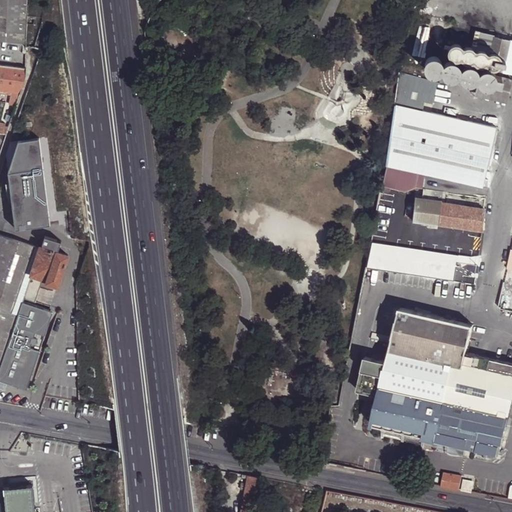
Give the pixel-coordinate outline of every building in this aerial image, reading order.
[(0,0),(0,40),(25,44),(26,44),(28,0),(0,0)] [(506,59),(510,40),(495,37),(490,55),(489,59),(489,62),(492,65),(495,66),(498,65),(501,62),(501,59),(506,59)] [(511,67),(511,40),(510,40),(506,59),(503,72),(511,74),(511,73),(511,67)] [(464,57),(465,54),(465,52),(464,49),(461,47),(460,47),(456,48),(454,50),(453,54),(455,57),(458,59),(461,59),(464,57)] [(476,59),(477,56),(477,53),(475,51),(472,49),(468,50),(466,52),(465,56),(466,59),(469,61),(473,61),(476,59)] [(487,62),(489,59),(489,56),(487,53),(484,52),(481,52),(478,54),(477,57),(478,61),(481,63),(484,63),(487,62)] [(426,67),(428,71),(430,72),(434,73),(438,73),(441,71),(443,67),(443,64),(442,61),(439,58),(435,56),(431,57),(428,59),(426,63),(426,67)] [(446,63),(444,67),(444,70),(445,74),(448,77),(452,78),(456,77),(457,76),(460,73),(461,69),(460,65),(457,62),(453,61),(449,61),(446,63)] [(26,68),(0,64),(0,89),(11,92),(10,96),(8,105),(16,107),(26,77),(26,68)] [(474,81),(477,78),(477,77),(478,73),(477,69),(474,66),(471,64),(467,65),(463,67),(461,71),(461,75),(463,79),(466,81),(470,82),(474,81)] [(492,87),(509,91),(511,81),(511,79),(502,78),(496,76),(496,74),(493,71),(489,69),(485,70),(482,72),(480,76),(480,80),(482,83),(485,85),(492,87)] [(399,71),(396,94),(434,103),(439,80),(399,71)] [(507,101),(509,91),(492,87),(485,85),(478,84),(476,94),(507,101)] [(394,104),(385,165),(424,174),(482,187),(495,127),(394,104)] [(41,141),(20,142),(10,174),(15,230),(49,227),(41,141)] [(421,186),(424,174),(385,165),(382,184),(407,189),(421,186)] [(412,222),(439,225),(442,203),(415,200),(412,222)] [(442,203),(439,225),(482,230),(485,208),(442,203)] [(40,248),(0,234),(0,364),(22,300),(23,298),(30,276),(31,274),(40,248)] [(60,243),(48,239),(46,247),(57,251),(60,243)] [(40,248),(31,274),(47,280),(47,282),(57,286),(68,255),(57,251),(57,254),(40,248)] [(30,276),(23,298),(35,301),(42,281),(30,276)] [(50,310),(22,300),(0,364),(0,379),(14,384),(24,382),(50,310)] [(401,308),(392,347),(465,364),(468,354),(474,325),(401,308)] [(465,364),(392,347),(389,362),(380,396),(379,404),(378,409),(374,425),(385,428),(383,437),(406,442),(407,433),(500,455),(511,402),(511,375),(505,374),(465,364)] [(468,354),(465,364),(505,374),(508,363),(468,354)] [(380,396),(389,362),(367,357),(359,391),(370,394),(380,396)] [(379,404),(380,396),(370,394),(363,422),(374,425),(378,409),(372,407),(374,402),(379,404)] [(442,486),(457,489),(460,476),(444,473),(442,486)] [(252,511),(259,477),(248,475),(247,479),(246,484),(245,491),(240,511),(252,511)] [(462,490),(472,492),(474,483),(464,481),(462,490)] [(21,486),(4,488),(6,511),(34,511),(32,485),(21,486)]
